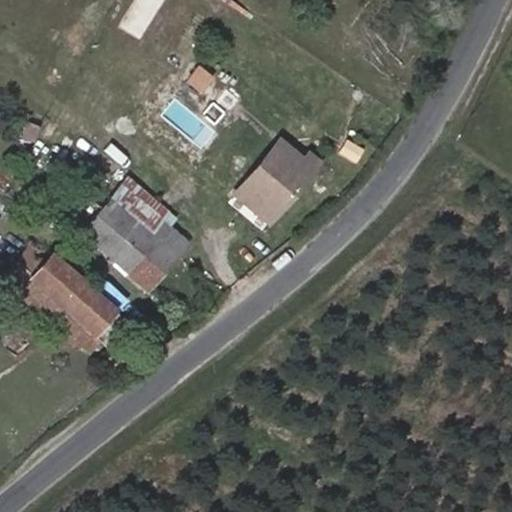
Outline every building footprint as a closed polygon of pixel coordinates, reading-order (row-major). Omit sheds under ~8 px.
[(239,197),(267,221),(303,178),(301,177),(316,159),(309,153),(302,160),(277,139),(267,150),(274,155),(239,197)] [(114,262),(145,226),(109,196),(79,231),(114,262)] [(154,234),(177,254),(189,241),(166,221),(154,234)] [(145,226),(114,262),(147,291),(177,254),(154,234),(145,226)] [(41,244),(17,269),(61,307),(50,320),(89,352),(99,340),(106,346),(127,320),(52,254),(41,244)] [(107,359),(117,371),(136,356),(125,344),(107,359)]
